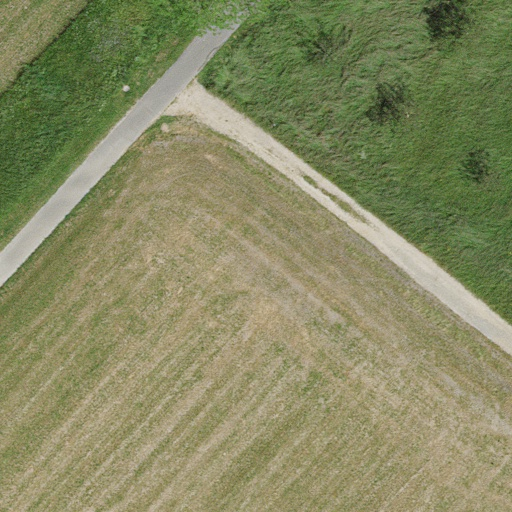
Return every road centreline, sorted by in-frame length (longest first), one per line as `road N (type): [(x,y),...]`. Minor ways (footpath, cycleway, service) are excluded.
road 1 (track): [(165,87),(511,352)]
road 2 (track): [(0,262),(238,0)]
